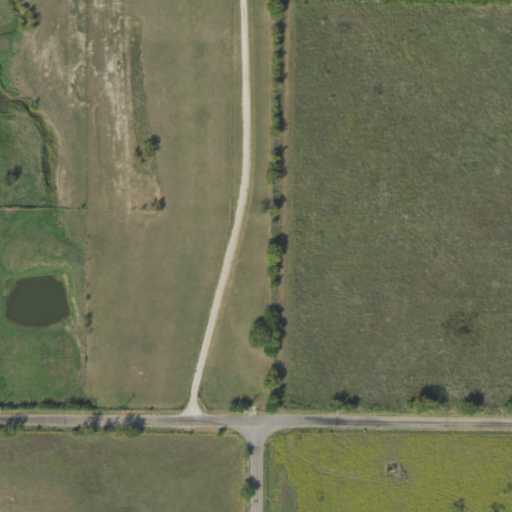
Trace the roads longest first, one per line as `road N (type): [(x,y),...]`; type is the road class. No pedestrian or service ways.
road 1 (residential): [(0,418),(258,420)]
road 2 (residential): [(511,421),(258,420)]
